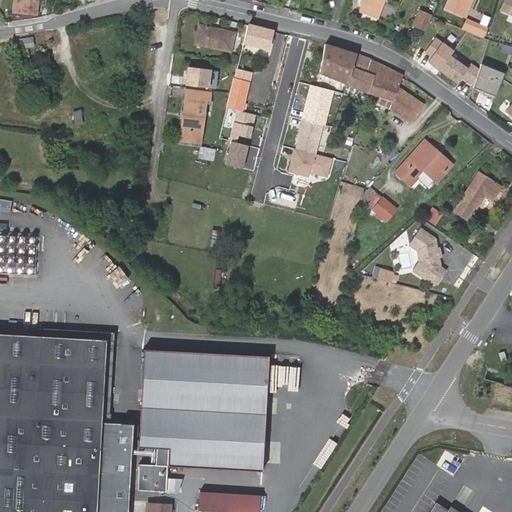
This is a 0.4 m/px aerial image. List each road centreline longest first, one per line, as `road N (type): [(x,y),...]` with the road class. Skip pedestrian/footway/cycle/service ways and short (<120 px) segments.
road 1 (unclassified): [(184,0),(377,50),(511,144)]
road 2 (residential): [(161,193),(151,178),(178,0)]
road 3 (residential): [(429,405),(511,274)]
road 4 (unclassified): [(0,32),(145,0)]
road 5 (residential): [(359,511),(429,405)]
